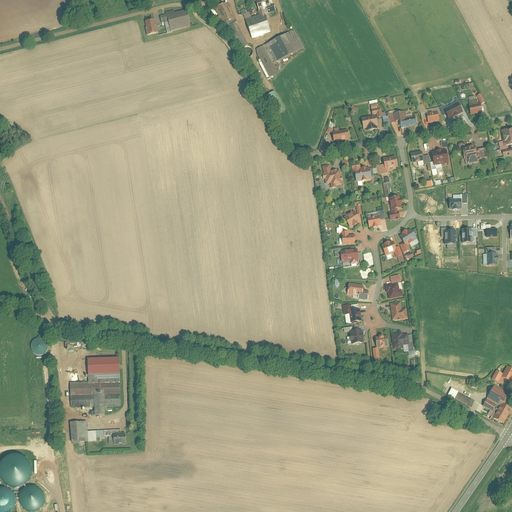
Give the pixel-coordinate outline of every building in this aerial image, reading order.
[(271,6),(268,0),(262,0),(259,1),(257,2),(260,11),(264,10),(267,9),(268,8),(268,7),(271,6)] [(237,18),(229,2),(215,9),(223,25),(237,18)] [(176,14),(168,16),(170,23),(173,32),(191,27),(187,11),(176,14)] [(252,18),(247,20),(253,39),(272,33),(266,14),(261,15),(252,18)] [(163,24),(170,23),(168,16),(162,17),(163,24)] [(155,20),(145,22),(148,36),(158,33),(155,20)] [(249,45),(236,23),(228,28),(241,50),(249,45)] [(294,31),(265,46),(274,64),(304,49),(294,31)] [(256,51),(270,78),(279,73),(274,64),(265,46),(256,51)] [(413,95),(410,97),(419,114),(425,111),(422,105),(419,106),(413,95)] [(469,102),(472,116),(483,114),(481,104),(478,104),(478,101),(469,102)] [(377,102),(364,104),(365,113),(373,112),(374,116),(377,115),(378,119),(384,118),(382,109),(380,109),(379,105),(377,105),(377,102)] [(461,114),(458,104),(444,110),(447,119),(461,114)] [(427,110),(429,124),(441,122),(440,118),(442,117),(441,108),(427,110)] [(406,113),(389,117),(392,123),(400,122),(402,129),(410,128),(417,126),(416,118),(407,120),(406,113)] [(362,118),(364,130),(367,130),(367,132),(379,130),(378,127),(380,127),(378,119),(377,115),(374,116),(362,118)] [(333,133),(335,143),(351,140),(349,130),(340,132),(339,128),(334,128),(335,133),(333,133)] [(511,129),(502,131),(504,146),(511,144),(511,129)] [(472,148),(464,149),(466,161),(468,161),(468,164),(480,162),(479,161),(489,159),(487,148),(475,150),(475,146),(472,146),(472,148)] [(447,151),(433,154),(435,167),(449,164),(447,151)] [(423,152),(412,154),(414,164),(425,162),(425,166),(431,165),(430,156),(424,157),(423,152)] [(381,166),(382,175),(387,174),(387,171),(400,168),(398,156),(384,159),(386,165),(381,166)] [(360,164),(352,165),(353,174),(356,174),(357,183),(372,181),(370,168),(361,169),(360,164)] [(331,166),(323,167),(325,174),(324,175),(325,180),(326,180),(327,185),(332,184),(333,189),(338,188),(338,187),(344,186),(343,182),(344,182),(343,174),(341,175),(340,170),(332,172),(331,166)] [(390,214),(391,222),(401,220),(400,210),(403,209),(402,205),(403,205),(402,199),(401,200),(401,197),(390,199),(392,213),(390,214)] [(461,199),(448,200),(448,212),(461,211),(461,199)] [(442,203),(426,203),(426,213),(442,212),(442,203)] [(353,211),(346,216),(347,217),(345,218),(351,229),(362,222),(356,211),(354,213),(353,211)] [(368,218),(370,229),(382,227),(380,216),(368,218)] [(439,229),(426,229),(426,244),(438,244),(439,229)] [(476,230),(466,230),(466,243),(476,243),(476,230)] [(498,230),(487,230),(488,239),(498,239),(498,230)] [(404,235),(401,237),(405,243),(400,245),(405,254),(411,251),(408,245),(418,239),(413,231),(410,232),(410,231),(404,234),(404,235)] [(459,232),(448,232),(449,246),(460,246),(459,232)] [(343,233),(343,247),(356,246),(356,236),(349,236),(349,233),(343,233)] [(394,241),(382,246),(386,257),(395,254),(397,259),(403,256),(400,248),(397,249),(394,241)] [(359,250),(341,252),(343,263),(351,262),(352,265),(360,264),(359,260),(360,260),(359,250)] [(498,255),(487,255),(487,267),(499,267),(498,255)] [(389,294),(390,301),(404,298),(402,291),(403,290),(400,276),(391,277),(393,285),(386,286),(388,294),(389,294)] [(350,284),(348,296),(360,297),(359,299),(368,300),(370,292),(364,291),(365,286),(350,284)] [(391,304),(394,322),(409,320),(407,309),(403,309),(402,303),(391,304)] [(360,305),(344,307),(345,316),(346,316),(347,324),(362,323),(360,305)] [(351,332),(353,346),(365,344),(364,331),(351,332)] [(392,335),(394,351),(405,350),(405,353),(410,352),(411,358),(416,358),(412,334),(403,335),(403,333),(392,335)] [(42,338),(39,336),(36,335),(33,335),(31,336),(29,338),(27,340),(26,343),(27,346),(28,349),(29,350),(32,352),(36,353),(39,352),(41,350),(43,348),(44,345),(43,342),(42,338)] [(376,338),(378,349),(379,349),(389,347),(388,336),(376,338)] [(120,358),(89,359),(90,383),(71,384),(72,407),(96,407),(96,414),(107,414),(107,407),(122,405),(120,358)] [(511,383),(511,368),(508,367),(504,375),(502,377),(511,383)] [(504,375),(498,371),(493,380),(499,383),(502,377),(504,375)] [(510,394),(495,385),(487,399),(501,407),(503,405),(504,405),(510,394)] [(447,396),(454,400),(458,393),(450,389),(447,396)] [(475,402),(459,394),(456,401),(472,409),(475,402)] [(488,400),(484,407),(494,412),(497,406),(488,400)] [(494,419),(504,425),(511,411),(511,410),(504,405),(503,405),(501,407),(494,419)] [(82,420),(64,421),(66,441),(92,439),(92,433),(83,434),(82,420)] [(116,429),(100,429),(100,436),(108,436),(108,442),(121,442),(121,432),(116,432),(116,429)] [(2,462),(0,464),(0,480),(1,482),(4,486),(9,488),(14,489),(20,488),(25,485),(28,481),(30,476),(31,471),(29,465),(26,461),(21,458),(16,456),(11,456),(6,458),(2,462)] [(21,493),(19,496),(18,500),(19,505),(21,508),(24,511),(25,511),(37,511),(40,511),(43,507),(44,503),(44,499),(43,494),(40,491),(36,488),(32,488),(27,488),(24,490),(21,493)] [(0,511),(10,511),(13,509),(15,505),(15,500),(13,496),(11,492),(7,490),(2,489),(0,489),(0,511)]
